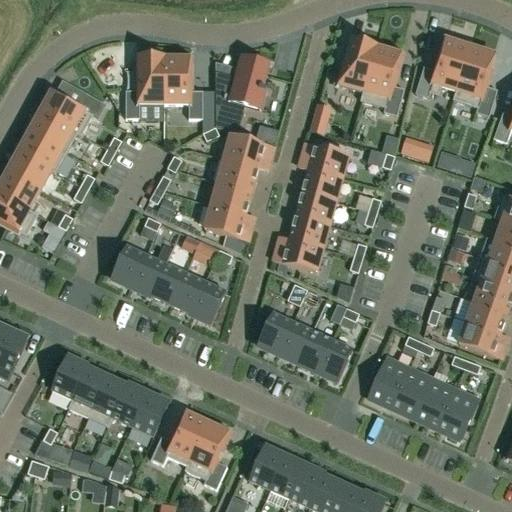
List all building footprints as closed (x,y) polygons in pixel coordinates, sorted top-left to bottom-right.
[(456,94),(470,50),(445,43),(435,74),(423,70),(415,97),(428,101),(430,96),(439,99),(441,90),(455,94),(456,94)] [(351,44),(338,88),(362,95),(363,95),(376,50),(351,44)] [(392,89),(401,57),(376,50),(363,95),(362,95),(360,104),(385,110),(383,116),(396,120),(404,93),(392,89)] [(495,58),(470,50),(456,94),(455,94),(452,103),(477,111),(475,116),(489,120),(497,94),(485,90),(495,58)] [(264,96),(265,96),(266,93),(261,92),(267,68),(241,60),(238,72),(237,77),(231,75),(229,79),(215,75),(215,131),(237,137),(245,108),(260,112),(264,96)] [(138,61),(138,94),(125,94),(125,123),(139,123),(139,108),(164,108),(164,61),(138,61)] [(190,61),(164,61),(164,108),(188,108),(188,123),(202,123),(202,94),(190,94),(190,61)] [(81,140),(91,120),(96,123),(105,108),(83,96),(76,109),(51,95),(40,116),(77,136),(77,137),(81,140)] [(323,139),(331,111),(317,108),(310,135),(323,139)] [(77,136),(40,116),(29,136),(66,156),(77,137),(77,136)] [(511,118),(503,116),(493,142),(506,147),(511,133),(511,118)] [(219,139),(215,131),(202,137),(206,145),(219,139)] [(66,156),(29,136),(18,156),(51,174),(50,175),(55,177),(66,156)] [(230,139),(224,163),(258,172),(261,164),(270,166),(274,151),(230,139)] [(114,140),(107,153),(115,157),(121,145),(114,140)] [(400,156),(414,161),(419,147),(405,143),(400,156)] [(307,174),(342,183),(348,159),(305,147),(300,163),(310,165),(307,174)] [(107,153),(100,165),(108,169),(115,157),(107,153)] [(51,174),(18,156),(7,176),(40,194),(50,175),(51,174)] [(386,157),(382,170),(390,173),(394,160),(386,157)] [(175,176),(181,164),(174,160),(167,172),(175,176)] [(224,163),(217,186),(252,196),(258,172),(224,163)] [(459,163),(456,175),(470,180),(474,167),(459,163)] [(307,174),(301,197),(335,206),(342,183),(307,174)] [(29,213),(40,194),(7,176),(0,187),(0,197),(29,214),(29,213)] [(87,178),(80,190),(88,194),(95,182),(87,178)] [(164,196),(171,184),(163,179),(156,192),(164,196)] [(217,186),(211,209),(246,219),(252,196),(217,186)] [(80,190),(73,202),(81,207),(88,194),(80,190)] [(157,208),(164,196),(156,192),(149,204),(157,208)] [(468,196),(464,210),(472,212),(476,199),(468,196)] [(38,218),(29,213),(29,214),(0,197),(0,225),(26,239),(38,218)] [(301,197),(295,220),(329,230),(335,206),(301,197)] [(511,201),(502,198),(493,221),(502,224),(511,227),(511,201)] [(381,204),(372,201),(368,215),(376,218),(381,204)] [(246,219),(211,209),(204,233),(248,245),(252,230),(243,227),(246,219)] [(476,217),(463,213),(460,221),(459,224),(472,228),(476,217)] [(376,218),(368,215),(364,228),(372,231),(376,218)] [(65,218),(58,230),(66,234),(73,222),(65,218)] [(295,220),(288,243),(323,253),(329,230),(295,220)] [(160,227),(148,221),(144,229),(157,235),(160,227)] [(65,234),(58,230),(48,224),(43,233),(60,243),(65,234)] [(511,250),(511,227),(502,224),(495,244),(511,250)] [(468,242),(456,238),(452,250),(464,254),(468,242)] [(181,251),(194,258),(200,245),(187,239),(181,251)] [(323,253),(288,243),(286,252),(277,249),(272,265),(316,277),(323,253)] [(488,265),(511,273),(511,250),(495,244),(488,263),(488,265)] [(366,250),(358,247),(353,261),(362,263),(366,250)] [(131,291),(146,258),(126,248),(111,281),(131,291)] [(449,262),(459,265),(462,256),(453,253),(449,262)] [(232,260),(219,254),(216,262),(228,268),(232,260)] [(151,300),(166,267),(146,258),(131,291),(151,300)] [(481,285),(511,295),(511,273),(488,265),(488,263),(479,260),(472,282),(481,286),(481,285)] [(362,263),(353,261),(349,274),(358,277),(362,263)] [(171,309),(186,276),(166,267),(151,300),(171,309)] [(442,285),(455,290),(459,278),(446,274),(442,285)] [(190,318),(205,285),(186,276),(171,309),(190,318)] [(210,327),(225,295),(205,285),(190,318),(210,327)] [(507,317),(511,303),(511,295),(481,285),(481,286),(474,305),(507,317)] [(340,286),(336,300),(349,306),(353,291),(340,286)] [(307,294),(294,288),(290,296),(303,302),(307,294)] [(323,310),(326,303),(314,297),(310,305),(323,310)] [(435,299),(431,313),(440,316),(444,302),(435,299)] [(467,326),(500,337),(507,317),(474,305),(467,326)] [(346,312),(337,308),(330,323),(339,327),(342,320),(346,312)] [(359,317),(346,312),(342,320),(355,326),(359,317)] [(440,316),(431,313),(427,326),(436,329),(440,316)] [(278,357),(292,325),(272,316),(257,348),(278,357)] [(298,366),(312,334),(292,325),(278,357),(298,366)] [(501,363),(506,349),(497,346),(500,337),(467,326),(459,348),(501,363)] [(27,344),(5,334),(0,345),(0,381),(8,385),(27,344)] [(317,375),(332,344),(312,334),(298,366),(317,375)] [(417,354),(421,345),(408,340),(404,348),(417,354)] [(337,385),(352,353),(332,344),(317,375),(337,385)] [(434,351),(421,345),(417,354),(430,360),(434,351)] [(417,354),(404,348),(401,354),(414,360),(417,354)] [(464,373),(467,364),(454,359),(450,368),(464,373)] [(391,410),(409,370),(386,360),(368,399),(391,410)] [(87,371),(65,361),(51,394),(71,403),(72,404),(87,371)] [(480,369),(467,364),(464,373),(477,378),(480,369)] [(432,381),(409,370),(391,410),(414,420),(432,381)] [(88,421),(107,380),(87,371),(72,404),(71,403),(67,412),(88,421)] [(111,422),(126,389),(107,380),(88,421),(108,431),(112,422),(111,422)] [(438,431),(456,392),(432,381),(414,420),(438,431)] [(0,389),(0,415),(1,416),(12,396),(0,389)] [(146,398),(126,389),(111,422),(112,422),(131,430),(146,398)] [(479,402),(456,392),(438,431),(461,442),(479,402)] [(153,440),(168,408),(146,398),(131,430),(153,440)] [(184,474),(185,474),(207,426),(185,416),(172,445),(161,440),(150,463),(163,469),(167,460),(186,469),(184,474)] [(229,436),(207,426),(185,474),(205,483),(203,488),(216,493),(227,470),(215,465),(229,436)] [(43,444),(50,448),(57,436),(49,432),(43,444)] [(283,461),(263,451),(248,484),(268,493),(283,461)] [(303,470),(283,461),(268,493),(289,502),(303,470)] [(27,477),(36,480),(40,467),(31,464),(27,477)] [(40,467),(36,480),(44,483),(49,470),(40,467)] [(303,470),(289,502),(309,511),(324,479),(303,470)] [(108,482),(122,487),(125,478),(111,474),(108,482)] [(324,479),(309,511),(333,511),(344,488),(324,479)] [(82,495),(93,496),(94,486),(83,483),(82,495)] [(118,503),(119,492),(106,488),(105,501),(118,503)] [(357,511),(364,498),(344,488),(333,511),(357,511)] [(382,511),(385,507),(364,498),(357,511),(382,511)]
